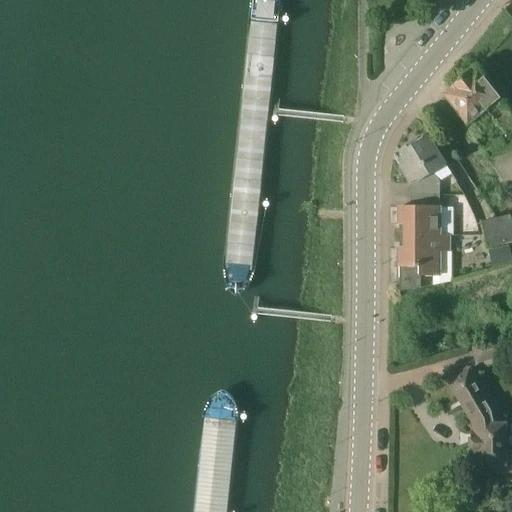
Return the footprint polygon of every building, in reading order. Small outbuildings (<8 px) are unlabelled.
[(511,131),(511,113),(490,85),(478,70),(471,75),(470,74),(454,87),(455,88),(444,96),(468,126),(486,111),(506,137),(511,131)] [(511,135),(486,156),(511,194),(509,195),(511,198),(511,197),(511,215),(511,216),(511,219),(511,135)] [(439,184),(433,174),(446,165),(428,136),(407,150),(413,159),(400,166),(411,184),(411,198),(440,196),(439,184)] [(400,292),(420,292),(420,277),(442,277),(442,252),(450,253),(450,236),(441,235),(441,207),(440,207),(440,196),(411,198),(411,207),(400,207),(400,225),(404,225),(404,248),(400,248),(400,292)] [(488,249),(511,242),(511,219),(511,216),(482,223),(488,249)] [(511,258),(509,246),(493,250),(497,266),(511,262),(511,258)] [(476,365),(511,354),(511,348),(508,335),(471,346),(476,365)] [(478,473),(498,473),(511,472),(511,449),(507,450),(507,424),(500,424),(497,412),(471,368),(449,381),(474,423),(474,433),(471,433),(471,456),(478,456),(478,473)]
